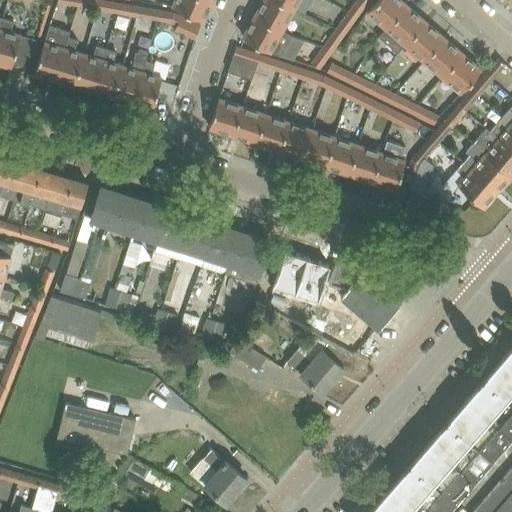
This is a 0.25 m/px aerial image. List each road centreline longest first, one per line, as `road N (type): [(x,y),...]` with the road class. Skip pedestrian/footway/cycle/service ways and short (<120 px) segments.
road 1 (residential): [(509,274),(178,159)]
road 2 (residential): [(307,511),(509,274)]
road 3 (residential): [(178,159),(0,105)]
road 4 (residential): [(178,159),(218,36),(239,0)]
